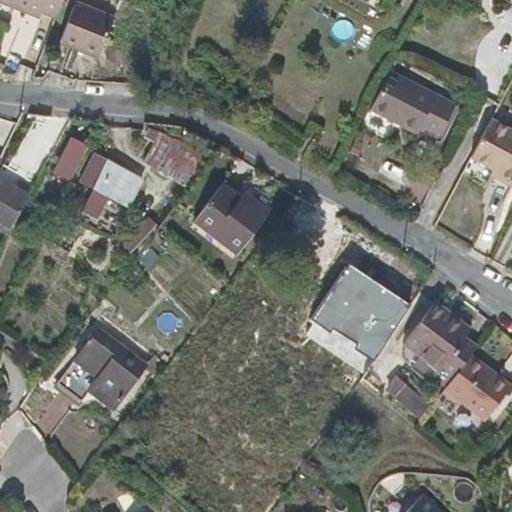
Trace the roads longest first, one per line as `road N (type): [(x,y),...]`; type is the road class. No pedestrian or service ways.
road 1 (residential): [(0,99),(192,114),(511,295)]
road 2 (unknown): [(398,229),(462,97)]
